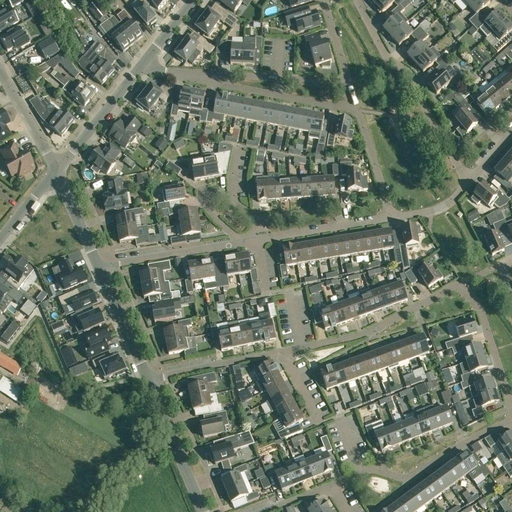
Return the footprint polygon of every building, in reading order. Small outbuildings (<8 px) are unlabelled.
[(20,0),(7,0),(12,9),(22,3),(20,0)] [(156,21),(149,12),(146,8),(147,7),(148,6),(142,0),(139,0),(131,7),(147,26),(150,24),(151,25),(156,21)] [(149,0),(158,11),(166,4),(162,0),(149,0)] [(216,0),(234,13),(241,3),(242,3),(247,7),(252,2),(249,0),(216,0)] [(375,6),(373,8),(379,14),(381,13),(382,13),(394,3),(398,7),(398,8),(400,6),(406,0),(379,0),(374,5),(375,6)] [(448,0),(449,0),(453,5),(454,4),(462,12),(468,7),(475,0),(448,0)] [(476,15),(468,22),(473,27),(482,18),(478,14),(490,3),(486,0),(475,0),(468,7),(476,15)] [(96,3),(88,9),(99,22),(107,16),(96,3)] [(394,19),(383,29),(391,38),(404,26),(408,23),(400,14),(404,11),(400,6),(398,8),(398,7),(390,14),(394,19)] [(307,8),(306,8),(284,15),(288,27),(296,24),(299,33),(320,26),(315,12),(309,14),(307,8)] [(9,9),(0,14),(0,32),(17,23),(9,9)] [(196,27),(195,28),(196,29),(196,28),(207,37),(208,36),(209,37),(214,31),(213,30),(220,21),(225,24),(231,16),(222,9),(215,17),(209,12),(208,11),(208,12),(196,27)] [(37,10),(30,14),(33,19),(40,14),(37,10)] [(119,17),(137,42),(143,37),(124,11),(118,16),(119,17)] [(482,18),(473,27),(477,32),(479,30),(487,38),(490,35),(506,21),(498,12),(496,14),(486,23),(482,18)] [(119,32),(130,47),(137,42),(119,17),(118,16),(117,17),(121,23),(119,24),(114,17),(109,20),(119,32)] [(113,40),(117,45),(123,52),(130,47),(119,32),(109,20),(109,21),(109,20),(100,27),(110,40),(111,38),(113,40)] [(487,38),(485,40),(493,48),(497,53),(506,45),(502,40),(511,31),(511,27),(506,21),(490,35),(487,38)] [(404,26),(391,38),(399,47),(410,36),(414,41),(424,32),(419,27),(412,34),(404,26)] [(472,27),(468,31),(472,36),(477,32),(472,27)] [(19,29),(0,39),(0,40),(7,53),(14,49),(16,52),(20,49),(30,44),(24,34),(22,35),(19,29)] [(51,34),(48,29),(43,32),(46,37),(51,34)] [(419,45),(407,56),(415,64),(428,52),(421,44),(428,37),(424,32),(414,41),(419,45)] [(318,34),(304,38),(308,51),(310,51),(315,67),(322,65),(322,68),(329,68),(330,63),(331,62),(330,59),(330,55),(329,55),(326,45),(321,46),(318,34)] [(53,38),(41,45),(48,57),(60,50),(53,38)] [(215,48),(201,38),(196,45),(188,39),(188,38),(187,39),(176,55),(175,55),(176,56),(178,57),(177,59),(182,63),(183,61),(185,63),(186,64),(187,63),(186,63),(196,51),(201,54),(204,51),(209,55),(215,48)] [(255,51),(261,51),(262,38),(255,38),(255,48),(243,47),(242,65),(254,66),(255,51)] [(242,65),(243,47),(232,47),(232,42),(225,42),(225,55),(231,55),(230,65),(242,65)] [(15,63),(32,52),(29,47),(12,58),(15,63)] [(428,52),(415,64),(423,73),(433,64),(434,63),(438,67),(439,67),(445,62),(448,59),(444,54),(440,57),(433,49),(428,52)] [(89,50),(83,57),(108,78),(114,71),(114,70),(113,70),(111,68),(116,62),(106,50),(99,58),(94,54),(89,50)] [(476,50),(469,56),(480,68),(487,63),(476,50)] [(75,80),(79,75),(75,72),(72,66),(64,53),(58,57),(63,61),(59,64),(75,80)] [(79,62),(76,65),(88,75),(93,79),(101,86),(108,78),(83,57),(79,62)] [(439,75),(428,85),(436,95),(444,88),(445,88),(449,85),(448,84),(450,83),(449,82),(452,79),(456,75),(449,67),(445,62),(439,67),(438,67),(435,70),(439,75)] [(34,70),(44,79),(50,72),(40,63),(34,70)] [(504,72),(496,78),(500,83),(511,97),(511,80),(509,76),(508,77),(504,72)] [(63,90),(71,97),(84,108),(90,101),(63,79),(57,74),(53,78),(65,88),(63,90)] [(63,79),(90,101),(95,94),(83,83),(80,86),(67,75),(63,79)] [(496,78),(488,85),(490,88),(503,104),(511,97),(500,83),(496,78)] [(486,82),(477,89),(479,91),(482,95),(495,111),(503,104),(490,88),(488,85),(486,82)] [(142,97),(137,103),(138,104),(137,106),(142,110),(144,109),(149,112),(159,99),(164,103),(172,94),(172,88),(162,87),(158,92),(150,86),(146,92),(141,97),(142,97)] [(189,114),(193,92),(182,90),(179,105),(173,104),(170,117),(177,118),(178,112),(189,114)] [(456,90),(451,95),(455,99),(459,104),(460,106),(465,112),(455,120),(461,127),(456,131),(461,137),(462,138),(467,134),(477,125),(477,124),(476,125),(467,114),(472,110),(469,106),(464,100),(456,90)] [(200,118),(199,122),(206,123),(208,111),(202,110),(205,95),(193,92),(189,114),(189,116),(200,118)] [(483,97),(475,104),(486,118),(488,117),(489,119),(495,114),(494,112),(495,111),(482,95),(483,97)] [(469,96),(464,100),(469,106),(474,102),(469,96)] [(214,112),(208,111),(206,123),(212,125),(212,121),(223,123),(225,117),(228,99),(217,97),(214,112)] [(68,130),(53,117),(49,114),(41,102),(37,98),(30,103),(33,108),(35,107),(42,118),(50,124),(49,126),(61,137),(68,130)] [(46,99),(45,100),(41,102),(49,114),(53,117),(68,130),(74,122),(51,103),(50,104),(46,99)] [(239,101),(228,99),(225,117),(235,119),(239,101)] [(235,119),(246,121),(249,103),(239,101),(235,119)] [(260,105),(249,103),(246,121),(256,123),(260,105)] [(256,123),(267,125),(270,107),(260,105),(256,123)] [(267,125),(278,127),(281,109),(270,107),(267,125)] [(292,111),(281,109),(278,127),(288,129),(292,111)] [(0,141),(10,136),(5,126),(10,123),(2,111),(0,112),(0,141)] [(288,129),(299,131),(302,112),(297,111),(297,112),(292,111),(288,129)] [(308,135),(309,135),(313,115),(308,114),(302,112),(299,131),(309,133),(308,135)] [(313,115),(309,135),(319,138),(318,145),(324,146),(327,134),(321,133),(324,117),(313,115)] [(109,136),(125,149),(129,144),(131,144),(136,138),(135,137),(135,135),(133,134),(140,126),(130,118),(126,123),(126,126),(123,126),(120,123),(109,136)] [(353,132),(349,131),(350,123),(338,120),(335,135),(329,134),(326,147),(333,148),(335,138),(352,141),(352,140),(353,132)] [(144,127),(140,133),(148,139),(152,134),(144,127)] [(212,129),(205,128),(203,136),(211,137),(212,129)] [(178,134),(169,132),(168,139),(177,141),(178,134)] [(152,146),(159,152),(165,145),(158,139),(152,146)] [(11,177),(15,175),(19,180),(34,171),(30,166),(33,164),(26,152),(20,156),(14,144),(0,152),(7,163),(4,165),(11,177)] [(109,145),(103,154),(98,150),(89,162),(106,175),(115,164),(113,162),(119,153),(109,145)] [(317,145),(315,157),(321,157),(322,157),(324,146),(318,145),(317,145)] [(213,155),(202,157),(203,159),(206,180),(219,178),(218,177),(217,170),(228,168),(231,153),(214,156),(213,155)] [(511,158),(509,156),(502,164),(511,172),(511,158)] [(123,162),(132,169),(135,164),(126,157),(123,162)] [(206,180),(203,159),(191,161),(194,181),(194,182),(206,180)] [(178,177),(181,171),(169,162),(165,168),(178,177)] [(360,173),(352,173),(351,163),(340,164),(341,177),(347,176),(348,191),(347,191),(347,192),(366,191),(365,189),(365,181),(360,182),(360,173)] [(511,179),(511,172),(502,164),(494,172),(508,184),(511,179)] [(268,178),(256,179),(257,184),(258,199),(258,203),(269,202),(268,181),(268,178)] [(334,198),(334,193),(333,179),(322,180),(323,198),(334,198)] [(268,181),(269,202),(280,201),(279,180),(268,181)] [(279,180),(280,201),(291,200),(289,180),(279,180)] [(301,200),(300,181),(290,182),(290,180),(289,180),(291,200),(301,200)] [(323,198),(322,180),(311,181),(312,199),(323,198)] [(103,196),(106,211),(128,207),(125,192),(122,193),(120,181),(107,183),(109,195),(103,196)] [(312,199),(311,181),(300,181),(301,200),(312,199)] [(162,211),(168,210),(170,209),(169,203),(184,201),(184,202),(185,201),(182,183),(180,183),(181,184),(173,185),(173,190),(162,191),(164,204),(157,205),(157,206),(154,207),(155,212),(158,211),(158,212),(162,211)] [(483,185),(474,196),(470,200),(477,206),(481,201),(490,209),(494,205),(499,210),(505,206),(510,201),(511,203),(511,202),(511,196),(509,200),(499,191),(494,196),(483,187),(484,186),(483,185)] [(179,215),(181,226),(199,223),(197,211),(196,211),(181,214),(180,208),(170,209),(168,210),(169,216),(179,215)] [(143,209),(130,211),(131,217),(116,220),(116,219),(115,219),(118,232),(136,229),(134,217),(144,216),(143,209)] [(477,210),(466,216),(470,224),(481,218),(477,210)] [(504,220),(498,223),(503,234),(509,232),(511,239),(511,227),(508,229),(504,220)] [(201,235),(199,223),(181,226),(182,237),(170,239),(171,246),(186,243),(185,237),(200,235),(200,236),(201,235)] [(503,234),(498,223),(492,225),(495,232),(484,237),(486,241),(485,242),(487,247),(488,246),(492,256),(504,251),(498,237),(503,234)] [(399,246),(400,251),(400,255),(403,270),(410,269),(406,250),(418,248),(417,237),(421,236),(420,227),(402,230),(402,231),(403,231),(405,245),(399,246)] [(136,229),(118,232),(120,244),(120,243),(135,241),(136,247),(149,245),(147,238),(138,240),(136,229)] [(390,232),(379,233),(382,251),(393,249),(390,232)] [(372,253),(382,251),(379,233),(369,235),(372,253)] [(358,237),(361,255),(372,253),(369,235),(358,237)] [(350,257),(361,255),(358,237),(347,239),(350,257)] [(340,259),(350,257),(347,239),(337,241),(340,259)] [(340,259),(337,241),(326,242),(329,260),(340,259)] [(318,262),(329,260),(326,242),(315,244),(318,262)] [(308,264),(318,262),(315,244),(305,246),(308,264)] [(308,264),(305,246),(294,248),(297,266),(308,264)] [(286,268),(297,266),(294,248),(283,250),(286,266),(286,268)] [(248,255),(236,257),(239,275),(250,273),(252,283),(258,282),(256,270),(250,271),(247,256),(248,256),(248,255)] [(2,264),(0,267),(0,270),(2,272),(10,278),(6,283),(17,292),(23,285),(27,280),(23,278),(27,273),(24,270),(27,266),(23,263),(23,262),(21,261),(18,258),(14,262),(8,257),(4,262),(2,264)] [(227,277),(239,275),(236,257),(223,259),(223,260),(224,260),(226,275),(220,276),(222,288),(229,287),(227,277)] [(81,269),(75,271),(74,272),(72,268),(74,268),(71,261),(59,266),(63,276),(59,278),(65,291),(87,282),(81,269)] [(200,263),(203,281),(204,286),(215,284),(216,289),(222,288),(220,276),(214,277),(212,262),(212,261),(200,263)] [(140,275),(142,287),(160,284),(164,283),(163,272),(171,271),(169,262),(147,266),(149,274),(141,275),(140,275)] [(203,281),(200,263),(188,265),(188,266),(191,281),(185,282),(187,294),(193,293),(192,283),(203,281)] [(286,268),(286,266),(280,267),(282,280),(288,279),(286,268)] [(437,271),(434,273),(429,266),(418,273),(428,288),(439,281),(443,279),(437,271)] [(417,281),(410,271),(404,275),(411,285),(417,281)] [(389,284),(390,288),(396,305),(407,301),(399,280),(389,284)] [(0,304),(6,296),(18,305),(24,297),(17,292),(6,283),(2,288),(0,286),(0,304)] [(160,284),(142,287),(144,299),(145,299),(159,296),(160,302),(162,302),(173,300),(172,294),(170,294),(168,283),(164,283),(160,284)] [(320,285),(309,289),(311,296),(322,292),(320,285)] [(55,296),(52,288),(46,290),(49,299),(55,296)] [(396,305),(390,288),(380,292),(386,309),(396,305)] [(78,290),(58,299),(62,309),(71,304),(75,313),(96,304),(95,302),(97,301),(94,293),(92,294),(91,292),(81,296),(78,290)] [(370,295),(376,312),(386,309),(380,292),(370,295)] [(321,295),(310,297),(312,306),(323,304),(321,295)] [(370,295),(360,299),(366,316),(376,312),(370,295)] [(180,299),(179,299),(180,306),(195,303),(194,297),(180,299)] [(154,303),(154,304),(155,309),(152,310),(152,311),(151,313),(152,320),(154,321),(154,323),(175,319),(174,312),(181,311),(180,306),(179,299),(173,300),(162,302),(160,302),(154,303)] [(350,303),(356,320),(366,316),(360,299),(350,303)] [(29,318),(37,308),(29,301),(21,311),(29,318)] [(356,320),(350,303),(340,306),(346,323),(356,320)] [(221,304),(214,305),(214,313),(222,312),(221,304)] [(276,317),(274,305),(268,306),(270,318),(276,317)] [(329,307),(329,308),(335,327),(346,323),(340,306),(330,310),(329,307)] [(329,308),(318,311),(325,331),(335,327),(329,308)] [(71,317),(75,328),(81,325),(84,333),(103,325),(102,321),(103,320),(100,313),(99,314),(98,312),(94,314),(85,318),(82,312),(71,317)] [(164,332),(166,344),(186,339),(189,339),(187,328),(192,327),(190,320),(178,323),(179,329),(164,332)] [(260,323),(264,343),(275,341),(271,320),(260,323)] [(477,335),(472,322),(455,328),(459,340),(445,344),(447,351),(451,349),(463,345),(462,339),(475,335),(476,335),(477,335)] [(0,339),(7,344),(19,328),(13,323),(0,339)] [(253,345),(264,343),(260,323),(259,323),(260,325),(250,327),(253,345)] [(212,338),(218,336),(221,352),(232,349),(229,332),(218,334),(216,324),(210,325),(212,338)] [(239,329),(243,347),(253,345),(250,327),(239,329)] [(232,349),(243,347),(239,329),(229,332),(232,349)] [(87,348),(82,350),(86,361),(107,352),(104,346),(109,344),(104,331),(84,340),(87,348)] [(412,341),(418,358),(429,354),(423,337),(412,341)] [(189,351),(186,339),(166,344),(169,355),(184,352),(185,358),(198,356),(196,349),(189,351)] [(408,361),(418,358),(412,341),(402,344),(408,361)] [(408,361),(402,344),(392,348),(398,365),(408,361)] [(465,351),(463,345),(451,349),(453,355),(463,352),(466,363),(484,358),(480,346),(479,346),(480,347),(465,351)] [(65,369),(74,364),(66,347),(56,352),(65,369)] [(398,365),(392,348),(382,352),(388,369),(389,371),(399,367),(398,365)] [(388,369),(382,352),(371,355),(378,372),(388,369)] [(0,354),(0,365),(5,369),(10,360),(0,354)] [(361,359),(367,376),(378,372),(371,355),(361,359)] [(105,357),(92,362),(94,369),(98,367),(104,380),(116,375),(117,377),(125,374),(124,372),(126,371),(125,370),(127,369),(124,362),(122,363),(122,362),(120,362),(118,358),(107,363),(105,357)] [(459,365),(463,376),(460,377),(462,383),(474,380),(473,374),(487,369),(487,370),(488,369),(484,358),(466,363),(459,365)] [(367,376),(361,359),(351,363),(357,380),(367,376)] [(259,383),(277,373),(272,363),(253,373),(259,383)] [(347,384),(357,380),(351,363),(341,366),(347,384)] [(82,364),(66,370),(70,379),(85,372),(82,364)] [(331,370),(337,387),(347,384),(341,366),(331,370)] [(337,387),(331,370),(320,374),(322,379),(324,385),(327,391),(337,387)] [(261,382),(266,391),(282,383),(277,373),(259,383),(261,382)] [(188,388),(191,400),(209,396),(206,385),(217,383),(215,374),(198,377),(200,386),(188,388)] [(0,377),(0,392),(6,397),(21,406),(25,400),(24,400),(27,394),(13,386),(0,377)] [(244,390),(242,379),(235,381),(237,392),(244,390)] [(477,398),(495,392),(494,390),(496,389),(494,382),(492,383),(491,380),(490,380),(491,381),(476,385),(474,380),(462,383),(460,384),(462,390),(469,388),(472,400),(478,398),(477,398)] [(432,382),(426,385),(428,391),(435,388),(432,382)] [(271,401),(287,392),(282,383),(266,391),(271,401)] [(271,401),(276,410),(292,402),(287,392),(271,401)] [(499,404),(495,392),(477,398),(478,398),(481,408),(471,411),(473,418),(486,414),(484,408),(498,403),(498,404),(499,404)] [(211,407),(209,396),(191,400),(193,411),(208,408),(210,414),(222,412),(221,405),(211,407)] [(279,421),(297,411),(292,402),(276,410),(281,419),(279,421)] [(436,412),(442,429),(453,425),(446,408),(436,412)] [(284,431),(277,434),(280,441),(303,432),(302,431),(298,433),(294,426),(303,421),(297,411),(279,421),(284,431)] [(432,433),(442,429),(436,412),(425,416),(432,433)] [(225,413),(214,415),(215,422),(201,425),(201,427),(199,427),(201,434),(203,434),(204,438),(226,434),(224,427),(228,426),(225,413)] [(422,437),(432,433),(425,416),(415,420),(422,437)] [(405,422),(412,441),(422,437),(415,420),(406,424),(405,421),(405,422)] [(402,445),(412,441),(405,422),(394,426),(402,445)] [(375,437),(381,453),(392,449),(385,432),(379,434),(375,424),(365,428),(369,440),(375,437)] [(385,432),(392,449),(402,445),(394,426),(395,428),(385,432)] [(223,441),(225,447),(211,452),(212,455),(210,456),(212,462),(214,462),(215,465),(234,459),(232,452),(239,449),(238,444),(252,440),(249,433),(223,441)] [(503,454),(511,447),(511,433),(500,441),(497,436),(486,443),(490,449),(496,444),(503,454)] [(332,451),(326,437),(320,439),(326,454),(332,451)] [(291,441),(292,444),(294,448),(299,446),(298,442),(296,438),(291,441)] [(477,443),(470,448),(475,454),(481,450),(477,443)] [(511,447),(503,454),(505,453),(511,462),(503,468),(506,473),(511,469),(511,447)] [(473,481),(482,475),(477,468),(466,453),(457,460),(468,475),(473,481)] [(316,459),(322,476),(333,472),(326,455),(316,459)] [(312,480),(322,476),(316,459),(306,463),(312,480)] [(448,467),(459,481),(468,475),(457,460),(448,467)] [(312,480),(306,463),(296,467),(295,464),(295,465),(302,484),(312,480)] [(481,464),(477,468),(482,475),(484,479),(489,475),(481,464)] [(226,493),(243,486),(239,475),(248,471),(246,465),(234,470),(236,476),(222,482),(222,481),(221,481),(226,493)] [(302,484),(295,465),(285,468),(292,488),(302,484)] [(440,473),(450,488),(459,481),(448,467),(440,473)] [(292,488),(285,468),(284,469),(285,471),(275,475),(282,492),(292,488)] [(252,471),(253,479),(262,478),(260,470),(252,471)] [(431,479),(442,494),(450,488),(440,473),(431,479)] [(266,478),(259,481),(262,487),(269,484),(266,478)] [(442,494),(431,479),(422,486),(433,500),(442,494)] [(243,486),(226,493),(231,504),(232,504),(231,503),(245,498),(248,503),(259,499),(257,492),(248,496),(243,486)] [(414,492),(424,507),(433,500),(422,486),(414,492)] [(405,498),(414,511),(417,511),(424,507),(414,492),(405,498)] [(414,511),(405,498),(396,505),(401,511),(414,511)] [(509,511),(511,511),(504,501),(499,504),(503,511),(509,511)] [(329,511),(330,511),(323,502),(308,511),(329,511)]
